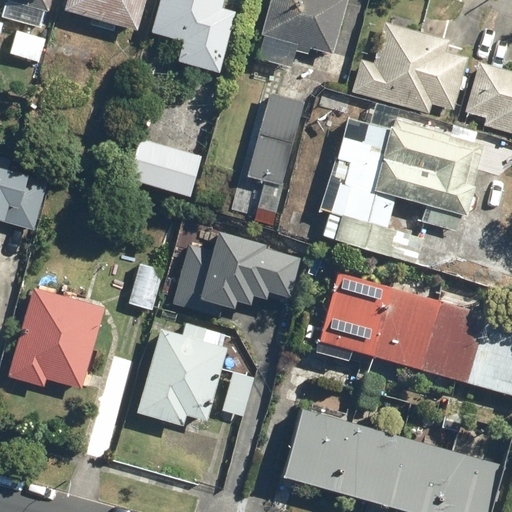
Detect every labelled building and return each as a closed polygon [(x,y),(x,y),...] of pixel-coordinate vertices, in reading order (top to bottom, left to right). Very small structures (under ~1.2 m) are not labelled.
[(0,0),(0,1),(6,3),(3,13),(40,23),(44,7),(47,7),(48,0),(0,0)] [(67,0),(65,7),(137,27),(144,0),(67,0)] [(225,0),(161,0),(153,30),(185,39),(179,59),(223,71),(240,9),(224,5),(225,0)] [(348,0),(271,0),(257,56),(294,66),(298,49),(311,53),(313,47),(335,52),(348,0)] [(362,56),(353,90),(432,112),(435,103),(456,109),(471,56),(449,49),(452,39),(386,20),(374,60),(362,56)] [(48,34),(17,28),(12,55),(42,61),(48,34)] [(511,69),(481,61),(481,62),(464,118),(511,131),(511,69)] [(306,100),(272,91),(248,174),(282,184),(306,100)] [(474,182),(485,142),(378,110),(374,121),(352,114),(332,181),(339,183),(323,234),(418,262),(425,238),(390,228),(399,197),(431,207),(426,221),(459,230),(464,214),(469,215),(479,183),(474,182)] [(203,154),(141,137),(130,178),(191,195),(203,154)] [(0,219),(37,230),(49,181),(30,175),(31,172),(10,165),(11,159),(0,155),(0,219)] [(253,301),(256,292),(288,300),(298,260),(266,252),(269,241),(221,228),(216,249),(194,244),(179,302),(220,313),(223,301),(238,305),(240,298),(253,301)] [(166,267),(141,260),(130,302),(155,309),(166,267)] [(511,316),(341,269),(321,338),(511,390),(511,316)] [(107,307),(36,286),(10,375),(47,386),(49,377),(84,387),(107,307)] [(186,334),(163,327),(138,410),(186,424),(189,413),(209,419),(230,346),(226,345),(229,333),(189,321),(186,334)] [(306,407),(287,473),(423,511),(493,511),(507,464),(306,407)]
